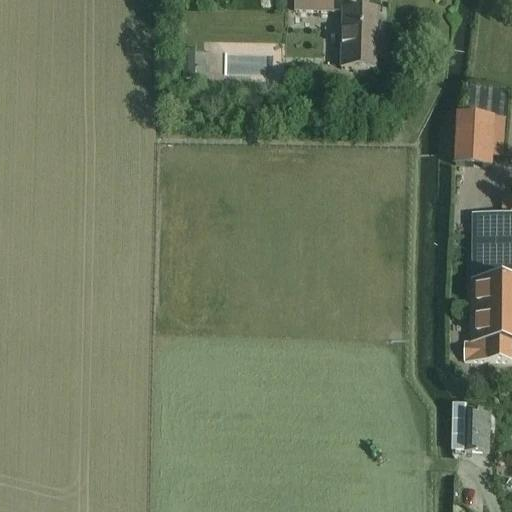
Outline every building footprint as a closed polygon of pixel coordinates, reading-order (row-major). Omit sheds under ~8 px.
[(296,0),(296,11),(296,12),(317,12),(333,13),(333,0),(296,0)] [(344,12),(342,69),(377,71),(378,58),(387,59),(388,40),(388,30),(379,30),(379,13),(344,12)] [(194,81),(195,51),(181,51),(181,68),(181,80),(194,81)] [(468,90),(466,118),(495,119),(507,120),(510,92),(468,90)] [(456,166),(492,168),(495,119),(466,118),(458,117),(456,166)] [(495,119),(493,160),(504,160),(507,120),(495,119)] [(501,215),(511,215),(511,196),(502,196),(501,215)] [(470,344),(463,344),(463,362),(473,362),(511,362),(511,217),(500,218),(498,218),(497,218),(497,217),(497,216),(474,216),(474,282),(470,282),(470,344)] [(456,406),(454,454),(465,454),(489,455),(490,418),(483,418),(483,411),(472,410),(472,418),(466,418),(466,407),(456,406)]
